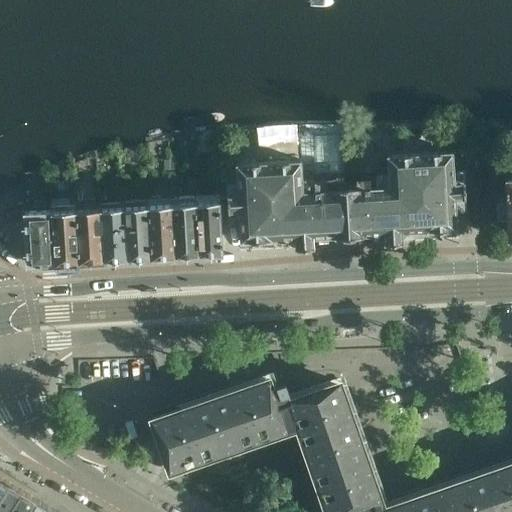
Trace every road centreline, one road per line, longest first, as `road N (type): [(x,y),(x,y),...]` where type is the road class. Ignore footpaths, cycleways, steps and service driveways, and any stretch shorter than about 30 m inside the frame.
road 1 (primary): [(511,266),(0,301)]
road 2 (primary): [(0,358),(87,335),(508,310)]
road 3 (residential): [(146,511),(35,440),(0,376)]
